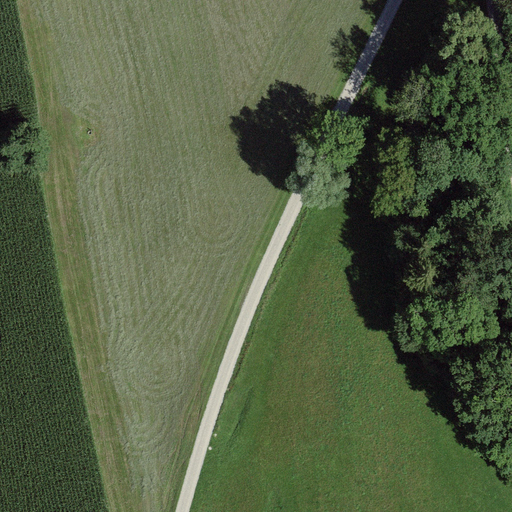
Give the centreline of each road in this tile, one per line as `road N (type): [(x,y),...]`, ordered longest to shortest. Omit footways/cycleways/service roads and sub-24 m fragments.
road 1 (track): [(397,0),(222,373),(184,511)]
road 2 (track): [(151,511),(62,89),(34,0)]
road 3 (track): [(511,142),(491,0)]
